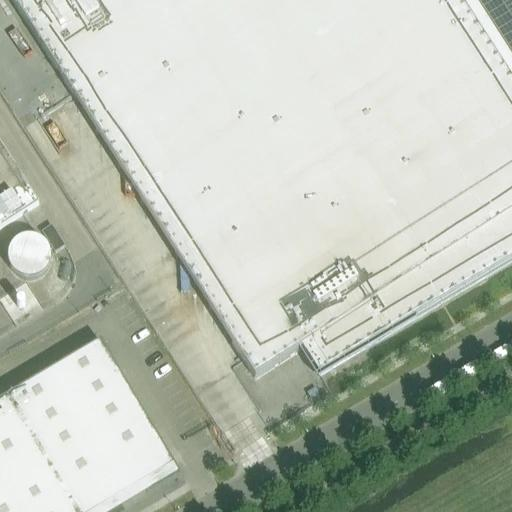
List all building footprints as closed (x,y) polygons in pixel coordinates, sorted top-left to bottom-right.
[(511,68),(511,67),(467,0),(9,0),(255,381),(303,351),(319,378),(511,262),(511,68)] [(511,0),(475,0),(511,56),(511,0)] [(0,230),(39,206),(0,144),(0,230)] [(53,230),(44,236),(57,256),(66,250),(53,230)] [(8,258),(8,261),(8,264),(8,266),(9,269),(10,271),(11,274),(13,276),(15,278),(17,279),(19,281),(21,282),(24,283),(26,284),(29,284),(32,284),(34,284),(37,283),(39,282),(42,281),(44,279),(46,278),(48,276),(50,274),(51,271),(52,269),(53,266),(53,264),(53,261),(53,258),(53,256),(52,253),(51,251),(50,248),(48,246),(46,244),(44,243),(42,241),(39,240),(37,239),(34,238),(32,238),(29,238),(26,238),(24,239),(21,240),(19,241),(17,243),(15,244),(13,246),(11,248),(10,251),(9,253),(8,256),(8,258)] [(102,511),(175,469),(165,453),(166,453),(118,372),(116,373),(106,357),(108,356),(101,344),(0,403),(0,511),(102,511)]
